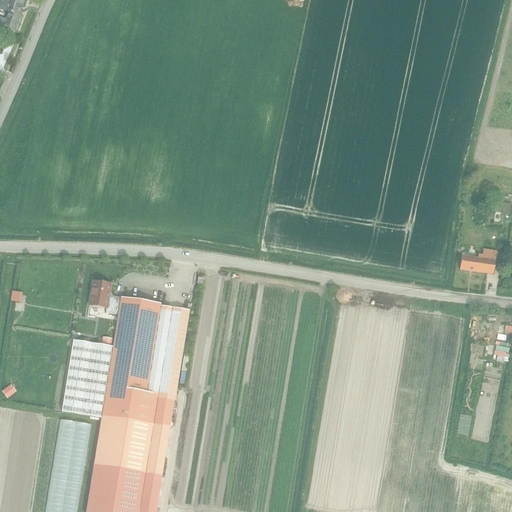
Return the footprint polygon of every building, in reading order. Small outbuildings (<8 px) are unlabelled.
[(0,10),(8,13),(5,20),(0,18),(0,29),(13,34),(18,17),(19,16),(19,17),(24,0),(1,0),(0,3),(0,10)] [(495,213),(509,214),(510,204),(496,202),(495,213)] [(459,271),(492,275),(495,253),(482,251),(481,260),(461,257),(459,271)] [(105,313),(110,314),(112,299),(108,298),(110,285),(92,282),(88,306),(106,309),(105,313)] [(13,293),(11,303),(21,304),(22,294),(13,293)] [(73,341),(62,413),(101,419),(101,421),(94,467),(86,511),(137,511),(144,475),(153,425),(170,428),(174,401),(157,399),(158,395),(146,394),(160,305),(120,298),(120,300),(112,299),(110,314),(117,316),(112,347),(110,347),(101,346),(73,341)] [(102,338),(101,346),(110,347),(111,339),(102,338)] [(8,387),(2,392),(7,398),(13,394),(8,387)]
